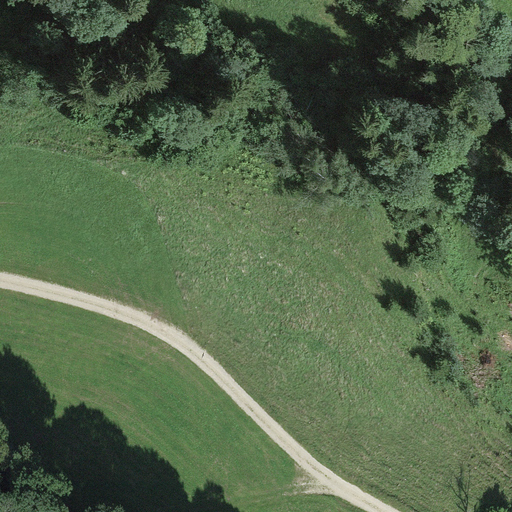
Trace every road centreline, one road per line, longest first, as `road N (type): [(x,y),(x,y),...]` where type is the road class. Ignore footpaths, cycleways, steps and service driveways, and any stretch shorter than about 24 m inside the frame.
road 1 (track): [(342,490),(168,332),(94,302),(0,280)]
road 2 (track): [(194,511),(313,487),(342,490),(386,511)]
